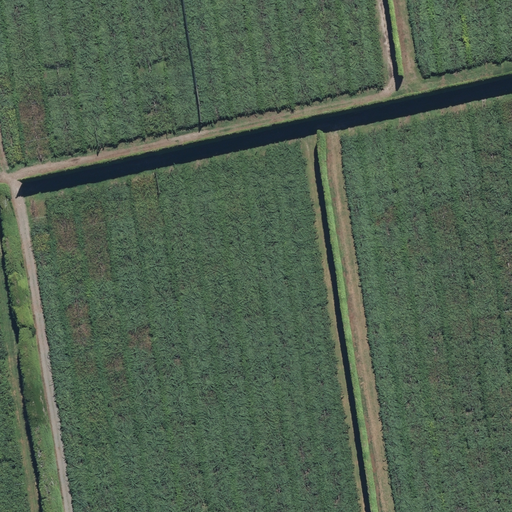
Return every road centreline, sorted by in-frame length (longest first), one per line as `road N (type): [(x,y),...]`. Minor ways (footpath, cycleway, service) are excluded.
road 1 (track): [(370,511),(317,148),(17,211)]
road 2 (track): [(391,511),(337,142),(511,105)]
road 3 (track): [(13,181),(511,68)]
road 4 (track): [(66,511),(13,181),(0,183)]
